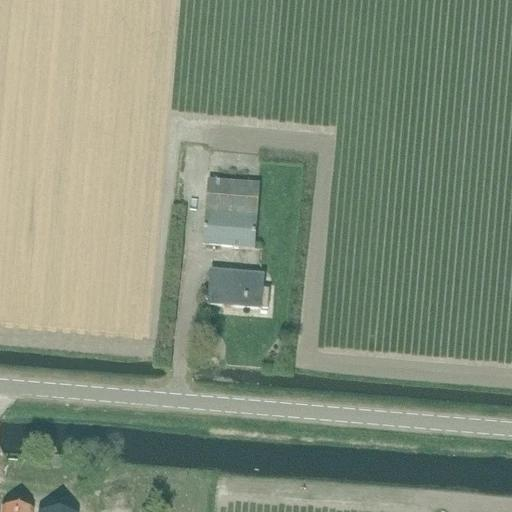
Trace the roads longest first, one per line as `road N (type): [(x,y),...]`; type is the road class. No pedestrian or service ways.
road 1 (track): [(511,381),(306,362),(326,145),(163,133),(175,0)]
road 2 (unclassified): [(511,430),(0,388)]
